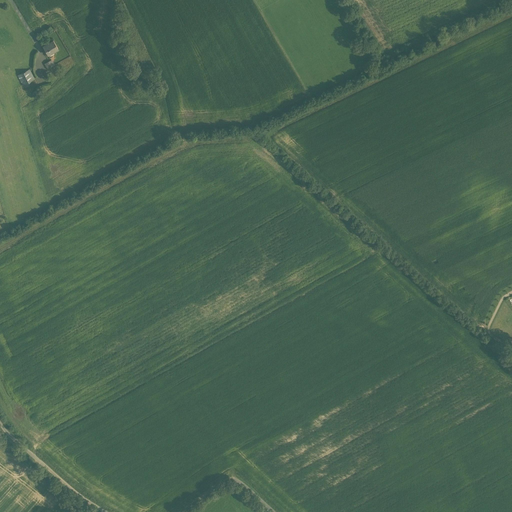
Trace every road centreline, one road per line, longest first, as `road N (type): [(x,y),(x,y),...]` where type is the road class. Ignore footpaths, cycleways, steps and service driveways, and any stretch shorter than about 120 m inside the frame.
road 1 (unclassified): [(0,420),(105,511)]
road 2 (unclassified): [(177,511),(230,475),(276,511)]
